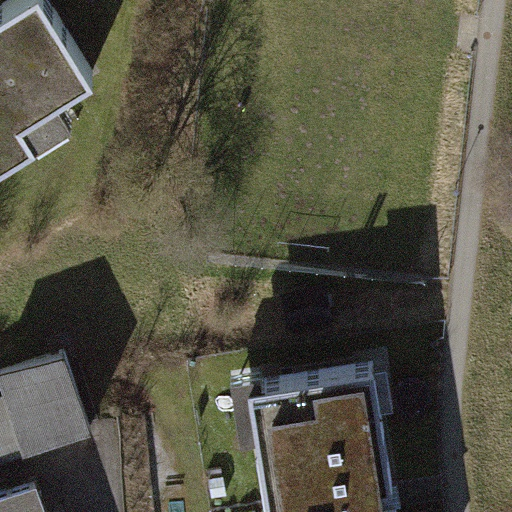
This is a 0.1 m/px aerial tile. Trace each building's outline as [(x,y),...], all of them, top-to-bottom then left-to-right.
[(41,0),(4,0),(0,3),(0,158),(33,138),(19,115),(87,72),(41,0)] [(327,281),(283,290),(291,328),(335,319),(327,281)] [(0,397),(0,463),(93,432),(66,352),(0,373),(0,375),(7,396),(0,397)] [(402,511),(381,365),(255,384),(273,511),(402,511)] [(0,498),(0,511),(43,511),(35,487),(0,498)]
